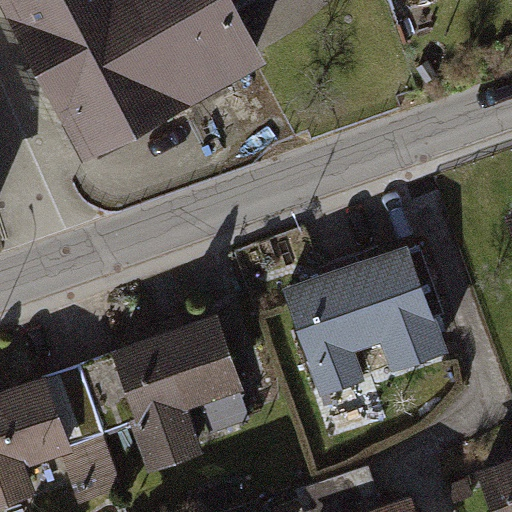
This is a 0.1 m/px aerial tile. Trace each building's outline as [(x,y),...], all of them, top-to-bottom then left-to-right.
[(237,0),(0,0),(84,154),(268,56),(237,0)] [(411,240),(282,287),(320,390),(367,373),(358,350),(381,342),(391,369),(451,347),(411,240)] [(222,308),(114,349),(157,463),(205,445),(191,407),(251,384),(222,308)] [(52,367),(0,385),(0,502),(38,488),(28,461),(62,448),(82,501),(124,486),(107,440),(82,449),(52,367)] [(511,511),(511,454),(476,468),(491,511),(511,511)] [(420,511),(414,492),(359,511),(420,511)]
